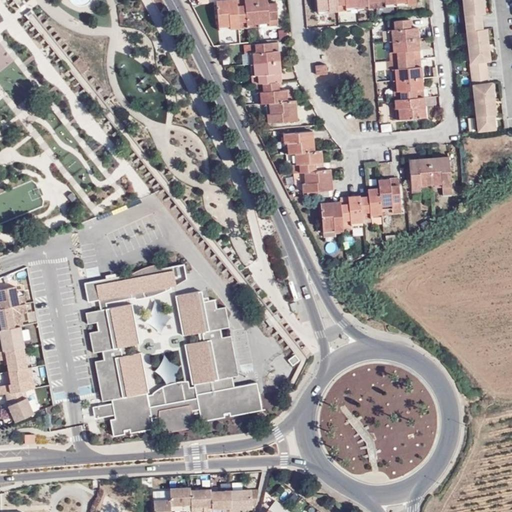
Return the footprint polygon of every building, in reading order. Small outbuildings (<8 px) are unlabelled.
[(229,10),(228,0),(224,0),(216,1),(219,30),(228,29),(228,26),(238,25),(239,22),(245,22),(246,28),(277,25),(277,18),(268,18),(267,3),(266,0),(243,0),(244,6),(237,6),(237,10),(229,10)] [(237,6),(236,0),(228,0),(229,10),(237,10),(237,6)] [(337,5),(338,11),(385,7),(385,3),(406,2),(406,0),(316,0),(317,13),(328,12),(328,6),(337,5)] [(464,0),(479,134),(497,132),(495,117),(498,117),(494,85),(490,85),(487,65),(492,64),(488,31),(484,32),(482,17),(486,16),(484,0),(464,0)] [(277,18),(275,2),(267,3),(268,18),(277,18)] [(394,109),(398,109),(399,119),(425,117),(424,97),(417,97),(416,90),(423,89),(421,67),(413,67),(412,51),(419,50),(417,27),(410,28),(409,20),(387,21),(389,52),(396,52),(396,60),(390,61),(393,91),(400,91),(400,99),(393,99),(394,109)] [(278,50),(277,42),(269,43),(270,51),(278,50)] [(265,103),(267,123),(286,121),(285,114),(295,114),(292,89),(279,91),(278,82),(272,82),(272,74),(280,74),(278,50),(270,51),(269,43),(248,45),(251,84),(255,84),(261,84),(262,92),(256,92),(257,104),(265,103)] [(421,67),(419,50),(412,51),(413,67),(421,67)] [(81,55),(73,60),(81,73),(89,69),(81,55)] [(325,65),(315,66),(316,75),(325,74),(325,65)] [(278,82),(281,82),(280,74),(272,74),(272,82),(278,82)] [(321,191),(320,182),(330,181),(329,170),(322,170),(320,151),(314,151),(312,132),(286,134),(286,143),(283,143),(285,154),(291,153),(293,173),(300,172),(303,192),(321,191)] [(449,167),(448,156),(440,157),(441,168),(449,167)] [(419,170),(410,170),(411,186),(420,185),(421,189),(442,187),(442,184),(451,183),(449,167),(441,168),(440,157),(418,159),(419,170)] [(418,159),(409,159),(410,170),(419,170),(418,159)] [(341,206),(340,201),(332,202),(320,203),(323,233),(343,231),(343,227),(362,225),(361,223),(382,221),(381,214),(401,212),(398,185),(390,185),(389,179),(379,180),(379,188),(368,189),(368,193),(368,197),(359,198),(359,196),(348,196),(348,205),(341,206)] [(321,191),(331,189),(330,181),(320,182),(321,191)] [(348,196),(340,197),(340,201),(341,206),(348,205),(348,196)] [(426,220),(420,224),(422,228),(429,224),(426,220)] [(130,272),(85,280),(88,300),(99,298),(102,308),(86,310),(105,403),(94,405),(95,417),(111,417),(115,435),(152,428),(151,419),(160,418),(164,433),(194,426),(192,412),(199,411),(204,420),(263,409),(259,380),(235,385),(232,375),(238,374),(226,305),(217,305),(215,297),(204,299),(202,287),(177,293),(175,285),(186,277),(184,262),(163,266),(162,260),(130,272)] [(25,307),(22,290),(14,291),(17,308),(25,307)] [(17,308),(14,291),(0,293),(0,311),(10,309),(17,308)] [(27,315),(25,307),(17,308),(10,309),(0,311),(0,332),(14,330),(11,317),(17,316),(27,315)] [(23,350),(19,329),(14,330),(0,332),(0,338),(0,340),(0,339),(0,354),(17,351),(21,350),(23,350)] [(17,351),(0,354),(0,362),(2,362),(6,362),(7,368),(8,374),(25,371),(23,358),(19,359),(17,351)] [(291,368),(298,363),(293,356),(286,362),(291,368)] [(260,363),(246,364),(247,372),(261,371),(260,363)] [(6,388),(0,388),(0,396),(5,396),(24,393),(29,391),(26,371),(25,371),(8,374),(10,387),(6,388)] [(5,396),(7,406),(13,424),(31,416),(25,401),(24,393),(5,396)] [(24,447),(34,447),(34,438),(24,438),(24,447)] [(252,506),(251,485),(232,486),(232,489),(233,511),(240,511),(240,507),(252,506)] [(252,506),(256,506),(261,485),(251,485),(252,506)] [(192,490),(192,486),(171,486),(171,496),(172,505),(193,505),(192,490)] [(213,511),(213,505),(212,489),(192,490),(193,505),(193,509),(203,509),(203,511),(213,511)] [(233,511),(232,489),(212,489),(213,505),(221,505),(222,511),(233,511)] [(171,496),(154,496),(154,511),(172,511),(172,505),(171,496)] [(288,511),(290,510),(274,497),(268,505),(277,511),(288,511)] [(277,511),(268,505),(263,501),(262,511),(277,511)]
